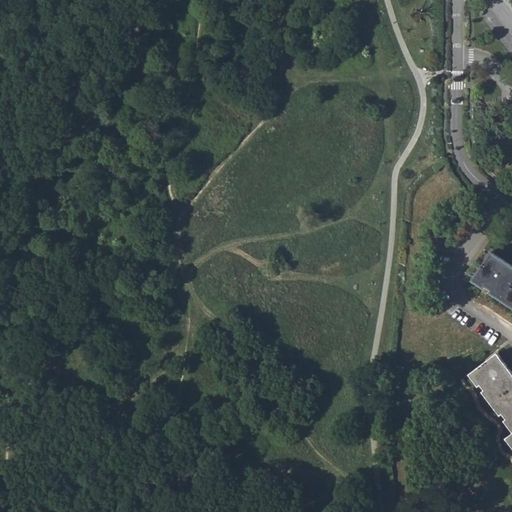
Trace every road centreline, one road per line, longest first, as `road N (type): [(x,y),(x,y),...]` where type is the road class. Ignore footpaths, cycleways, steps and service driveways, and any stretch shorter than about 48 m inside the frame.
road 1 (residential): [(499,199),(475,179),(458,146),(457,0)]
road 2 (residential): [(499,199),(450,285),(459,302),(511,336)]
